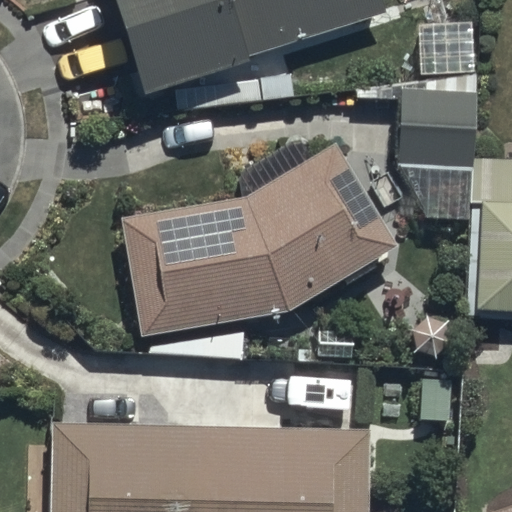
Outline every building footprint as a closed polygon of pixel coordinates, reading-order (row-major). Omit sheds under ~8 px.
[(110,0),(137,77),(377,4),(375,0),(110,0)] [(464,213),(471,85),(395,83),(391,157),(419,214),(464,213)] [(247,186),(115,208),(134,326),(286,301),(393,237),(328,130),(304,144),(295,128),(234,164),(247,186)] [(511,154),(471,155),(470,196),(478,197),(474,302),(511,303),(511,154)] [(362,511),(362,423),(47,417),(44,511),(362,511)]
